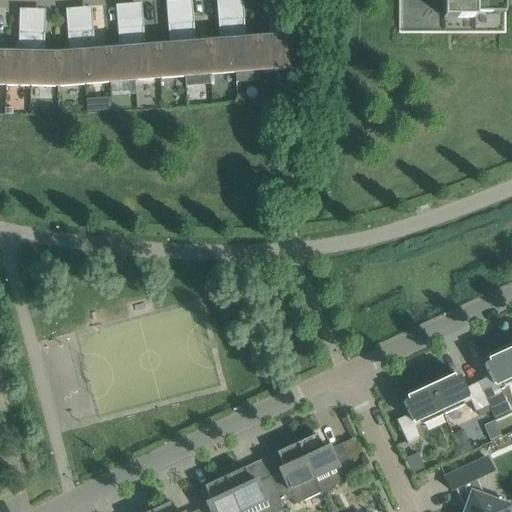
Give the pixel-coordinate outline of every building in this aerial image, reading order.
[(398,0),(399,34),(506,34),(505,0),(398,0)] [(257,35),(260,71),(286,69),(282,17),(269,18),(270,34),(257,35)] [(260,71),(257,35),(245,35),(244,20),(231,21),(235,73),(260,71)] [(210,75),(235,73),(231,21),(218,22),(220,38),(207,38),(210,75)] [(210,75),(207,38),(195,39),(194,24),(181,25),(185,77),(210,75)] [(160,79),(185,77),(181,25),(168,26),(169,41),(157,42),(160,79)] [(160,79),(157,42),(145,43),(143,28),(131,29),(135,81),(160,79)] [(110,83),(135,81),(131,29),(118,30),(119,45),(107,46),(110,83)] [(110,83),(107,46),(94,47),(93,32),(80,33),(85,85),(110,83)] [(57,87),(85,85),(80,33),(68,34),(69,49),(56,51),(57,87)] [(30,87),(32,34),(19,34),(18,49),(6,49),(5,86),(30,87)] [(57,87),(56,51),(44,50),(44,34),(32,34),(30,87),(57,87)] [(511,401),(508,386),(511,383),(511,350),(510,345),(489,355),(492,362),(484,365),(490,377),(478,383),(489,407),(495,421),(511,413),(511,401)] [(489,407),(478,383),(466,388),(460,377),(452,380),(449,373),(428,383),(444,416),(464,406),(464,405),(470,402),(475,413),(489,407)] [(423,425),(444,416),(428,383),(407,393),(410,399),(403,403),(408,415),(396,421),(407,445),(421,438),(416,427),(422,424),(423,425)] [(495,421),(484,426),(490,441),(502,436),(495,421)] [(344,481),(342,476),(354,471),(341,444),(330,450),(329,447),(324,449),(317,435),(297,444),(320,494),(321,494),(322,497),(330,494),(337,484),(344,481)] [(295,506),(320,494),(297,444),(277,453),(284,468),(278,470),(280,473),(269,478),(281,505),(292,499),(295,506)] [(508,511),(510,508),(486,499),(477,480),(493,473),(487,458),(445,478),(451,492),(456,490),(462,503),(468,506),(465,511),(508,511)] [(251,483),(245,468),(224,478),(240,511),(282,511),(283,511),(280,505),(281,505),(269,478),(258,483),(256,480),(251,483)] [(240,511),(224,478),(204,487),(211,502),(206,504),(207,507),(196,511),(240,511)] [(176,511),(172,502),(152,511),(196,511),(195,511),(176,511)]
